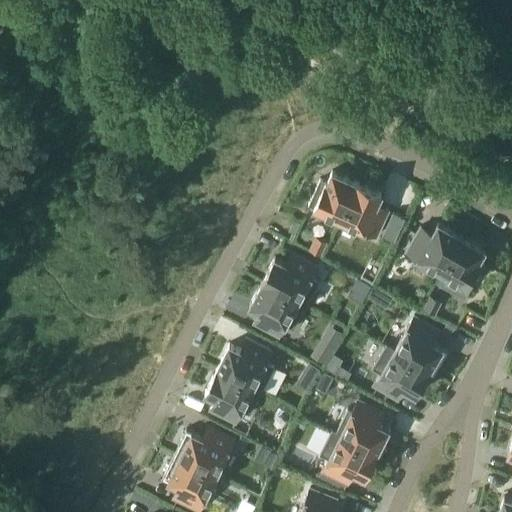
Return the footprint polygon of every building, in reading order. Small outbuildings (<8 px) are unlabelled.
[(309,203),(340,218),(357,181),(332,169),(327,181),(320,178),(309,203)] [(382,192),(357,181),(340,218),(377,234),(388,209),(376,204),(382,192)] [(407,249),(441,270),(462,234),(438,221),(432,232),(420,226),(407,249)] [(390,226),(385,237),(395,241),(400,231),(390,226)] [(485,248),(462,234),(441,270),(471,287),(485,263),(479,259),(485,248)] [(320,254),(326,243),(315,237),(309,248),(320,254)] [(275,256),(262,280),(298,299),(317,264),(293,251),(287,262),(275,256)] [(279,334),(298,299),(262,280),(250,304),(261,310),(255,321),(279,334)] [(374,285),(368,295),(373,298),(379,288),(374,285)] [(423,308),(434,313),(440,302),(429,296),(423,308)] [(429,369),(429,370),(434,373),(448,349),(432,339),(438,328),(415,314),(394,348),(429,369)] [(448,335),(453,327),(446,322),(440,331),(448,335)] [(217,366),(254,384),(272,348),(247,336),(241,348),(229,342),(217,366)] [(322,341),(313,355),(324,362),(333,348),(322,341)] [(415,392),(429,370),(429,369),(394,348),(374,383),(397,397),(404,386),(415,392)] [(320,368),(310,361),(304,371),(314,378),(320,368)] [(254,384),(217,366),(205,390),(217,396),(211,408),(236,420),(254,384)] [(347,380),(351,374),(339,367),(335,373),(347,380)] [(323,369),(314,387),(326,392),(335,374),(323,369)] [(358,397),(340,433),(377,451),(389,427),(377,421),(383,409),(358,397)] [(187,427),(175,452),(217,472),(234,436),(210,424),(204,436),(187,427)] [(365,475),(377,451),(340,433),(322,469),(347,481),(353,470),(365,475)] [(200,508),(217,472),(175,452),(163,476),(181,485),(175,496),(200,508)] [(310,486),(300,511),(341,511),(331,508),(336,496),(310,486)] [(511,511),(511,497),(505,495),(499,511),(511,511)]
